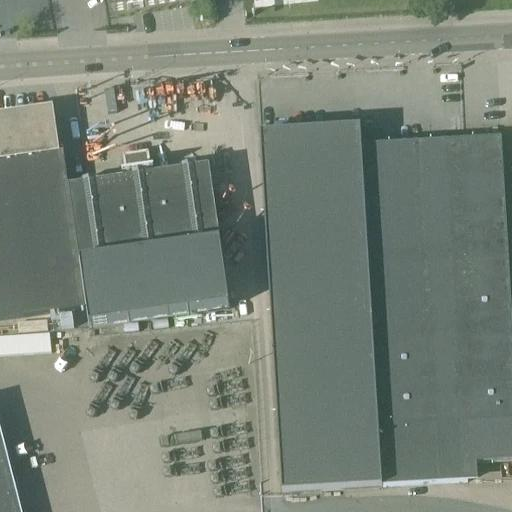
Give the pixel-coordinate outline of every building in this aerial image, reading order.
[(109,0),(111,10),(112,12),(112,13),(113,13),(127,11),(128,11),(129,11),(129,10),(131,10),(139,8),(139,9),(140,9),(142,9),(143,9),(143,8),(188,1),(189,1),(188,0),(109,0)] [(0,322),(85,310),(67,189),(62,151),(56,152),(50,111),(11,117),(12,121),(8,122),(4,124),(2,127),(0,129),(0,322)] [(360,129),(259,135),(279,495),(467,483),(466,465),(511,462),(511,140),(500,141),(361,148),(360,129)] [(219,244),(208,168),(149,177),(146,155),(124,158),(127,180),(68,189),(79,265),(85,310),(88,331),(229,310),(219,244)] [(0,511),(17,511),(0,445),(0,511)]
